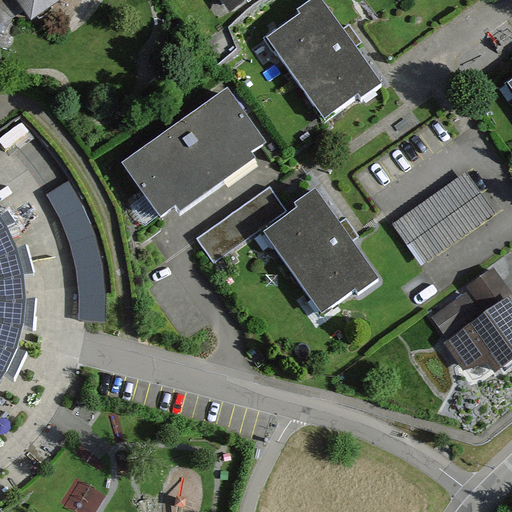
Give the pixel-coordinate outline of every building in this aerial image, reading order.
[(13,0),(31,25),(68,0),(13,0)] [(213,0),(216,3),(220,1),(230,16),(252,0),(213,0)] [(325,125),(358,102),(361,106),(383,91),(348,41),(318,0),(316,0),(296,14),(301,21),(269,44),(325,125)] [(226,97),(123,169),(160,222),(176,211),(183,219),(254,170),(248,162),(264,151),(226,97)] [(394,229),(421,268),(494,217),(466,178),(394,229)] [(70,185),(48,197),(62,226),(70,247),(78,272),(80,300),(80,323),(105,323),(105,298),(103,266),(94,237),(83,212),(70,185)] [(215,265),(286,212),(269,189),(198,242),(215,265)] [(343,234),(316,194),(295,208),(298,213),(264,236),(323,319),(355,297),(358,301),(379,285),(343,234)] [(0,394),(3,391),(15,364),(21,344),(29,311),(18,259),(0,231),(0,394)] [(444,344),(466,374),(489,367),(496,376),(511,364),(511,305),(508,301),(511,298),(493,272),(467,290),(485,315),(444,344)] [(477,312),(466,296),(432,319),(444,336),(477,312)]
